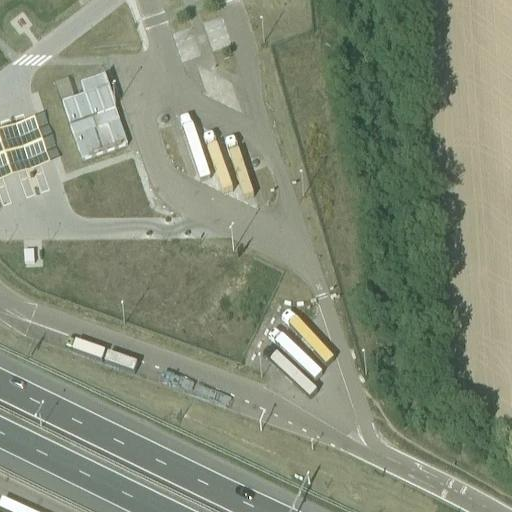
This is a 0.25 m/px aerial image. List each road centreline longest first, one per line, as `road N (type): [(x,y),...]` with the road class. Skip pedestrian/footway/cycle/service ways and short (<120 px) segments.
road 1 (motorway): [(263,511),(0,384)]
road 2 (motorway): [(0,433),(160,511)]
